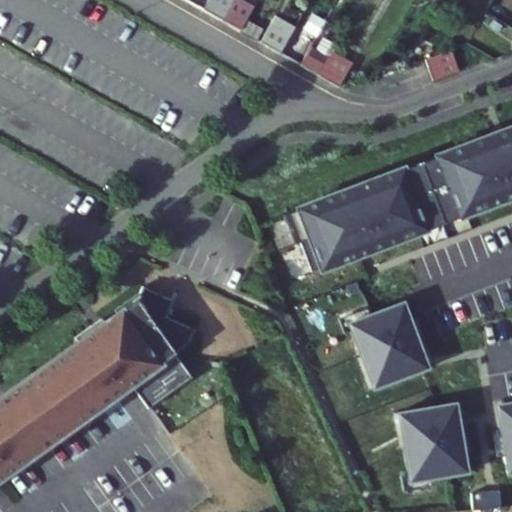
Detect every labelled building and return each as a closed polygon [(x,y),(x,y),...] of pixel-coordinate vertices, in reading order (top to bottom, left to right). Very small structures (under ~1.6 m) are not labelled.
[(211,0),(209,5),(227,15),(235,0),(211,0)] [(256,0),(235,0),(227,15),(246,26),(260,2),(256,0)] [(302,23),(282,12),(267,38),(287,49),(302,23)] [(339,47),(326,71),(346,83),(359,59),(339,47)] [(453,48),(425,58),(432,82),(461,71),(453,48)] [(511,133),(284,219),(294,248),(299,246),(310,274),(366,253),(511,197),(511,133)] [(0,476),(20,462),(5,441),(18,432),(36,440),(57,425),(61,430),(124,386),(128,391),(142,410),(185,379),(168,355),(182,345),(188,331),(161,318),(168,302),(137,287),(131,301),(98,325),(95,321),(88,325),(68,340),(71,345),(24,379),(28,386),(0,406),(0,476)] [(348,334),(370,392),(420,374),(416,363),(402,325),(408,323),(402,306),(368,318),(345,327),(348,334)] [(336,322),(341,336),(348,334),(345,327),(368,318),(365,311),(336,322)] [(0,406),(28,386),(24,379),(0,396),(0,406)] [(456,412),(404,423),(415,484),(417,491),(440,487),(476,480),(472,462),(466,463),(458,424),(456,412)] [(5,441),(20,462),(62,432),(61,430),(57,425),(36,440),(18,432),(5,441)] [(415,484),(408,486),(411,500),(442,494),(440,487),(417,491),(415,484)]
